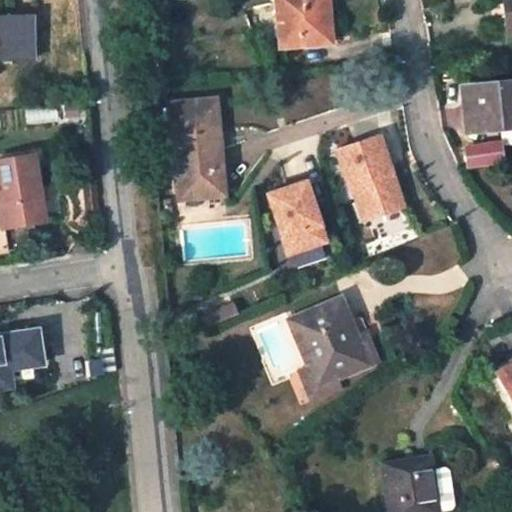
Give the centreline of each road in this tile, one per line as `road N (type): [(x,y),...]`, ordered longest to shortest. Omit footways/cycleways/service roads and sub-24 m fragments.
road 1 (residential): [(402,0),(425,133),(445,184),(511,276)]
road 2 (unclassified): [(97,0),(122,268)]
road 3 (unclassified): [(122,268),(151,511)]
road 4 (residential): [(0,284),(122,268)]
